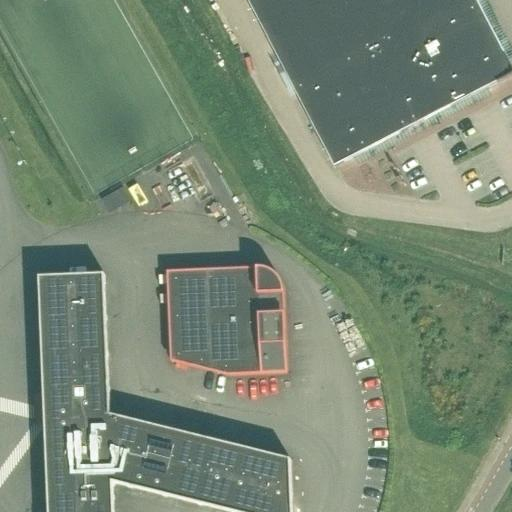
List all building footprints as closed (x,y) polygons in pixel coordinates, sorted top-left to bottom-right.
[(246,0),(290,84),(381,37),(451,0),(246,0)] [(451,0),(381,37),(425,123),(511,77),(511,69),(476,0),(451,0)] [(335,170),(425,123),(381,37),(290,84),(335,170)] [(397,168),(412,161),(402,137),(387,144),(397,168)] [(110,215),(132,203),(124,189),(102,201),(110,215)] [(188,273),(190,317),(192,368),(229,377),(288,375),(285,293),(285,291),(284,289),(284,287),(283,285),(282,283),(281,281),(279,279),(278,278),(276,276),(274,275),(270,272),(266,271),(264,270),(260,270),(188,273)] [(293,511),(291,462),(111,417),(105,277),(40,279),(49,511),(115,511),(114,485),(221,511),(293,511)] [(170,318),(172,363),(192,368),(190,317),(170,318)]
